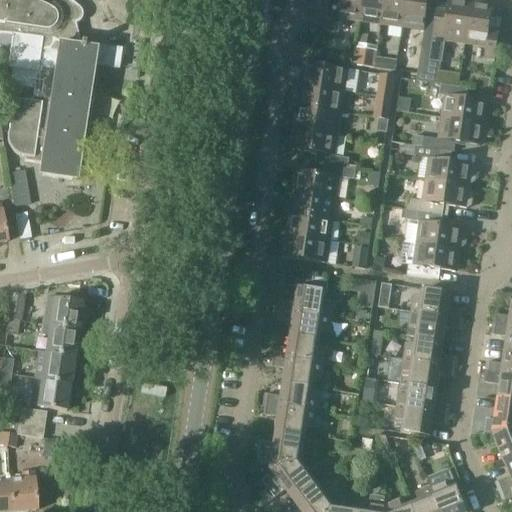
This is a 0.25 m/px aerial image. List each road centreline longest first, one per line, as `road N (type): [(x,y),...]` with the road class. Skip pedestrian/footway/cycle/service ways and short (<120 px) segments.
road 1 (residential): [(248,511),(235,483),(283,47),(297,0)]
road 2 (tertiary): [(182,511),(258,0)]
road 3 (residential): [(490,511),(462,438),(484,279),(502,241)]
road 4 (unclassified): [(95,511),(132,261)]
road 5 (unclassified): [(132,261),(152,120),(175,53)]
road 6 (residential): [(0,282),(132,261)]
